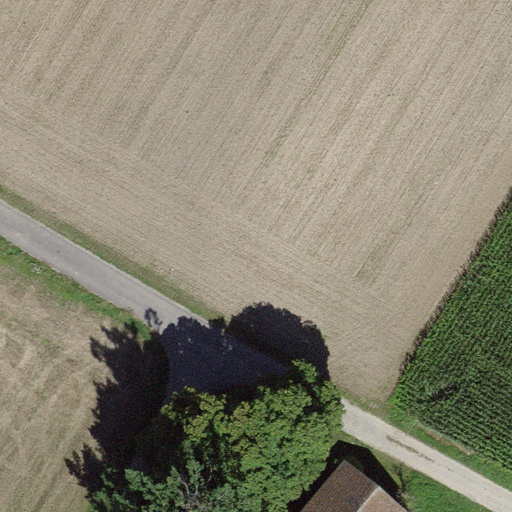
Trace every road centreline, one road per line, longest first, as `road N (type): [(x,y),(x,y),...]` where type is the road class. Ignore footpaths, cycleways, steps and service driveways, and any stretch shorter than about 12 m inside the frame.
road 1 (track): [(508,511),(226,359),(0,222)]
road 2 (track): [(226,359),(130,511)]
